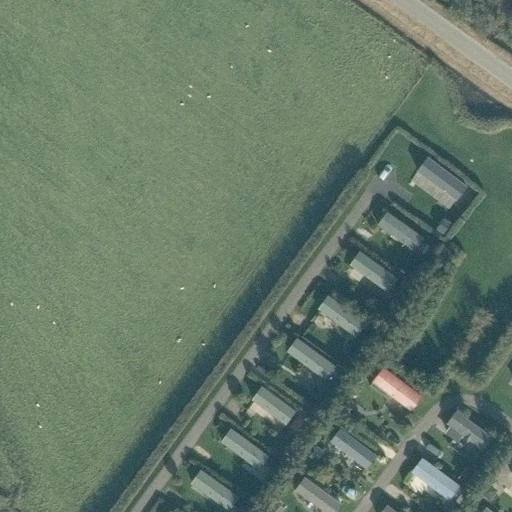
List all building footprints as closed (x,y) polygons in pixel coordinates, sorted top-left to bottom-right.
[(427,156),(416,170),(454,198),(465,184),(427,156)] [(387,209),(377,223),(414,251),(425,237),(387,209)] [(444,220),(437,230),(443,234),(450,224),(444,220)] [(446,247),(440,256),(447,260),(453,252),(446,247)] [(415,271),(409,279),(416,285),(422,277),(415,271)] [(401,281),(395,289),(404,296),(410,288),(401,281)] [(328,294),(318,308),(356,336),(366,322),(328,294)] [(296,336),(286,350),(324,379),(334,364),(296,336)] [(351,353),(344,363),(350,367),(357,358),(351,353)] [(339,366),(332,375),(341,382),(348,374),(339,366)] [(383,367),(372,381),(410,409),(421,395),(383,367)] [(260,384),(250,398),(288,426),(298,412),(260,384)] [(350,399),(343,409),(349,414),(356,404),(350,399)] [(457,409),(446,423),(484,451),(495,437),(457,409)] [(300,415),(292,425),(302,433),(310,423),(300,415)] [(230,426),(219,441),(257,469),(268,455),(230,426)] [(339,426),(328,441),(366,469),(376,455),(339,426)] [(317,447),(310,456),(316,461),(323,451),(317,447)] [(422,457),(412,471),(450,499),(460,485),(422,457)] [(272,458),(267,465),(277,472),(281,465),(272,458)] [(201,469),(190,483),(228,511),(238,497),(201,469)] [(469,471),(464,478),(469,483),(475,476),(469,471)] [(302,474),(291,489),(322,511),(332,511),(340,503),(302,474)] [(488,484),(481,493),(490,500),(495,494),(494,489),(488,484)] [(461,489),(453,498),(459,502),(466,493),(461,489)] [(242,499),(237,505),(246,511),(251,505),(242,499)] [(272,501),(265,509),(269,511),(281,511),(283,511),(272,501)] [(398,511),(387,503),(380,511),(398,511)]
